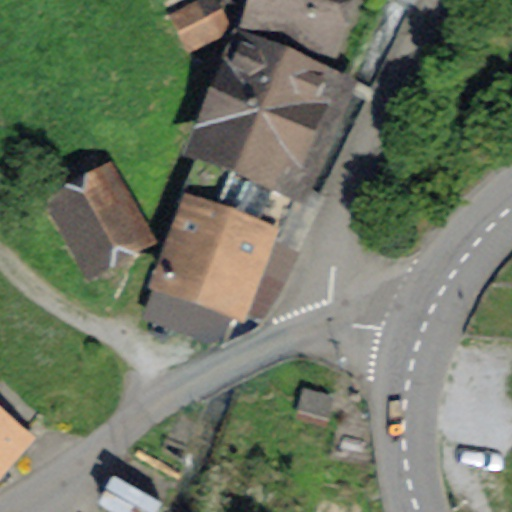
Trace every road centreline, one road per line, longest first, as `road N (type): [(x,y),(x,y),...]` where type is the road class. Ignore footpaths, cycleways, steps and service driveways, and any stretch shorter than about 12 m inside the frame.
road 1 (residential): [(0,511),(57,481),(154,407),(257,351),(330,326),(419,335)]
road 2 (residential): [(417,511),(403,425),(419,335)]
road 3 (residential): [(419,335),(452,274),(511,206)]
